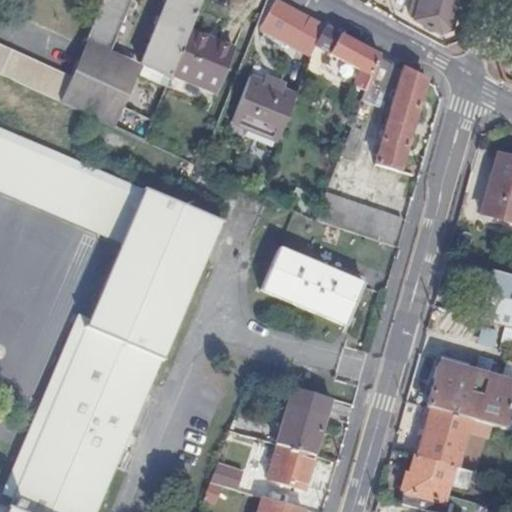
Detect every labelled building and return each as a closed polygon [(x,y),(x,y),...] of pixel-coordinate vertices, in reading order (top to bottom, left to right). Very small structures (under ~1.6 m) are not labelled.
[(104,0),(105,1),(75,72),(108,86),(135,20),(114,12),(119,0),(104,0)] [(204,0),(170,0),(141,69),(145,70),(165,79),(162,87),(168,89),(204,0)] [(405,19),(413,22),(439,36),(452,30),(459,0),(419,0),(416,12),(408,10),(405,19)] [(315,50),(324,30),(275,3),(260,33),(310,60),(315,50)] [(365,95),(379,60),(324,30),(315,50),(360,73),(354,88),(365,95)] [(191,36),(174,77),(218,97),(236,55),(191,36)] [(0,76),(61,104),(71,80),(0,48),(0,76)] [(399,175),(425,85),(379,60),(365,95),(340,159),(355,164),(380,111),(390,115),(389,119),(383,116),(381,123),(387,125),(374,169),(399,175)] [(165,79),(145,70),(142,79),(162,87),(165,79)] [(247,133),(278,146),(296,100),(281,94),(282,92),(265,85),(265,87),(250,82),(232,127),(247,133)] [(266,83),(265,85),(282,92),(282,90),(266,83)] [(0,151),(136,211),(144,195),(0,132),(0,151)] [(245,138),(275,151),(278,146),(247,133),(245,138)] [(136,211),(0,151),(0,190),(123,244),(136,211)] [(511,227),(511,162),(498,158),(480,218),(511,227)] [(144,195),(136,211),(123,244),(85,331),(83,330),(83,332),(84,332),(160,365),(162,365),(162,364),(160,362),(218,228),(220,229),(221,227),(145,194),(144,195)] [(314,225),(394,250),(402,224),(325,199),(314,225)] [(345,331),(363,289),(279,253),(260,295),(345,331)] [(160,365),(84,332),(8,510),(12,511),(96,511),(120,457),(160,365)] [(511,435),(511,387),(440,367),(428,412),(432,413),(471,424),(511,435)] [(314,459),(330,404),(291,393),(275,448),(277,449),(314,459)] [(457,472),(471,424),(432,413),(419,461),(457,472)] [(304,493),(314,459),(277,449),(267,481),(304,493)] [(466,493),(471,476),(457,472),(419,461),(416,461),(402,509),(413,511),(441,511),(449,488),(466,493)] [(215,505),(220,486),(234,490),(239,469),(211,462),(201,502),(215,505)] [(299,511),(262,501),(258,511),(299,511)]
